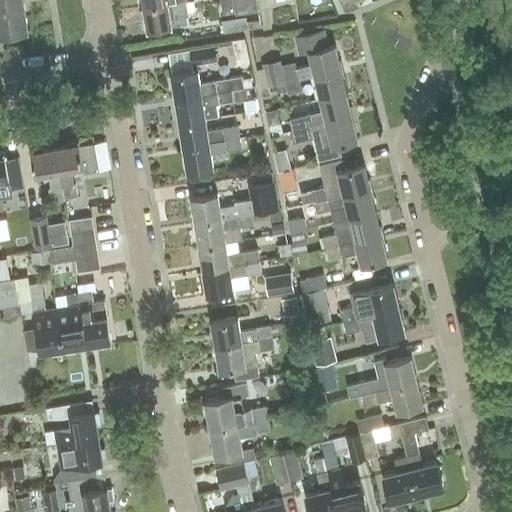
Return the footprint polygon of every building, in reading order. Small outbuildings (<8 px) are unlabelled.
[(222,0),(224,13),(235,11),(234,3),(233,0),(222,0)] [(235,11),(236,15),(258,11),(255,0),(252,0),(234,3),(235,11)] [(167,2),(139,7),(141,18),(145,18),(147,31),(188,24),(186,13),(169,15),(167,2)] [(23,4),(0,7),(0,35),(28,31),(23,4)] [(222,20),(224,32),(248,29),(246,17),(222,20)] [(265,68),(270,87),(286,82),(285,83),(299,79),(312,76),(339,69),(333,45),(325,47),(321,30),(294,37),(299,54),(306,52),(309,64),(296,67),(294,61),(282,64),(281,58),(260,63),(262,68),(265,68)] [(217,61),(214,45),(189,49),(192,65),(217,61)] [(318,99),(345,92),(339,69),(312,76),(318,99)] [(232,90),(245,88),(243,75),(216,79),(199,82),(197,71),(171,75),(175,99),(232,90)] [(299,79),(285,83),(287,93),(302,90),(299,79)] [(218,104),(234,101),(232,90),(175,99),(179,123),(205,119),(220,116),(218,104)] [(293,117),(296,129),(351,115),(345,92),(318,99),(321,110),(306,114),(293,117)] [(511,103),(503,106),(511,144),(511,103)] [(299,140),(313,137),(318,160),(342,154),(339,144),(357,139),(351,115),(296,129),(282,132),(284,138),(297,134),(299,140)] [(225,140),(240,137),(238,125),(224,127),(207,129),(205,119),(179,123),(183,147),(209,143),(209,142),(225,139),(225,140)] [(54,146),(64,198),(77,196),(75,183),(74,183),(71,168),(83,166),(85,173),(101,170),(96,141),(80,144),(79,138),(67,140),(68,144),(54,146)] [(209,143),(183,147),(187,171),(213,166),(209,143)] [(64,198),(54,146),(43,148),(42,144),(30,146),(35,175),(49,173),(51,188),(49,188),(51,201),(64,198)] [(0,209),(4,209),(1,197),(11,195),(10,189),(24,187),(18,157),(6,159),(4,151),(0,152),(0,209)] [(363,165),(346,169),(343,157),(319,163),(325,186),(311,189),(313,200),(328,196),(368,186),(363,165)] [(278,171),(282,192),(297,189),(293,168),(278,171)] [(195,223),(252,214),(280,209),(275,180),(249,184),(251,200),(235,202),(235,205),(220,208),(218,194),(191,199),(195,223)] [(349,218),(374,212),(368,186),(328,196),(313,200),(315,208),(317,213),(331,209),(334,222),(349,218)] [(322,236),(325,248),(380,235),(374,212),(349,218),(334,222),(337,233),(322,236)] [(46,213),(28,216),(34,246),(51,243),(48,224),(46,213)] [(198,244),(225,239),(241,237),(240,228),(254,225),(252,214),(195,223),(198,244)] [(71,232),(93,228),(91,216),(69,220),(71,232)] [(288,219),(291,230),(302,228),(300,216),(288,219)] [(63,221),(48,224),(51,243),(67,240),(63,221)] [(73,245),(96,241),(93,228),(71,232),(73,245)] [(380,235),(325,248),(328,260),(357,253),(360,265),(386,259),(380,235)] [(203,270),(260,261),(258,248),(227,253),(225,239),(198,244),(203,270)] [(73,245),(76,259),(98,255),(96,241),(73,245)] [(51,263),(76,259),(73,245),(48,249),(51,263)] [(50,260),(48,249),(30,252),(32,264),(50,260)] [(98,255),(76,259),(78,272),(100,268),(98,255)] [(0,277),(12,275),(8,256),(0,257),(0,277)] [(260,261),(203,270),(207,294),(233,290),(231,277),(262,272),(260,261)] [(291,271),(264,275),(268,295),(294,291),(291,271)] [(300,280),(303,293),(327,287),(324,274),(300,280)] [(0,305),(18,302),(14,279),(0,281),(0,305)] [(65,352),(55,305),(46,307),(42,282),(28,283),(39,352),(52,350),(52,354),(65,352)] [(398,308),(392,284),(351,294),(354,306),(340,309),(343,322),(398,308)] [(310,327),(331,322),(322,289),(302,294),(310,327)] [(79,292),(88,344),(99,342),(100,346),(112,344),(104,299),(93,301),(91,290),(79,292)] [(76,346),(88,344),(79,292),(66,294),(67,303),(55,305),(65,352),(77,350),(76,346)] [(301,311),(298,294),(282,297),(285,313),(301,311)] [(404,331),(398,308),(343,322),(346,333),(375,326),(378,338),(404,331)] [(216,346),(272,337),(270,324),(255,327),(256,327),(239,330),(237,318),(212,323),(216,346)] [(337,359),(331,335),(311,341),(317,364),(337,359)] [(272,337),(216,346),(220,371),(233,369),(235,380),(260,376),(256,351),(274,348),(272,337)] [(361,394),(416,380),(410,358),(387,363),(386,357),(374,360),(378,377),(347,385),(350,395),(361,392),(361,394)] [(325,364),(311,368),(318,392),(331,389),(325,364)] [(416,380),(361,394),(364,405),(393,398),(396,411),(422,404),(416,380)] [(210,429),(268,418),(266,405),(251,408),(244,410),(242,396),(249,395),(247,382),(222,387),(224,399),(205,402),(210,429)] [(56,443),(98,437),(96,423),(101,422),(100,412),(94,413),(85,414),(83,402),(46,408),(48,419),(60,419),(71,418),(72,426),(54,429),(54,430),(45,431),(47,445),(56,443)] [(360,433),(373,430),(372,429),(384,426),(381,413),(356,419),(360,433)] [(406,454),(416,494),(442,488),(436,461),(423,464),(415,432),(429,428),(426,416),(398,422),(401,435),(406,454)] [(231,464),(242,461),(256,458),(253,447),(241,449),(239,437),(257,433),(257,431),(270,429),(268,418),(210,429),(214,456),(229,454),(231,464)] [(391,438),(401,435),(398,422),(388,425),(391,438)] [(359,433),(366,458),(379,454),(373,430),(360,433),(359,433)] [(352,461),(366,458),(359,433),(346,436),(352,461)] [(54,478),(54,482),(68,480),(96,475),(94,462),(102,461),(102,459),(107,458),(105,447),(100,447),(98,437),(56,443),(60,468),(54,478)] [(324,456),(337,511),(341,511),(365,506),(358,480),(343,483),(333,441),(322,443),(325,456),(324,456)] [(281,452),(288,480),(304,476),(297,448),(281,452)] [(277,483),(288,480),(281,452),(270,455),(277,483)] [(389,501),(416,494),(406,454),(394,457),(398,470),(382,474),(389,501)] [(309,511),(337,511),(324,456),(314,458),(317,472),(316,472),(320,489),(305,493),(309,511)] [(246,475),(242,461),(231,464),(217,468),(222,488),(237,484),(243,508),(228,511),(256,511),(255,505),(251,490),(246,475)] [(246,475),(251,490),(262,487),(258,472),(246,475)] [(71,501),(68,502),(68,505),(70,505),(70,511),(110,511),(109,501),(114,500),(112,487),(107,488),(106,486),(98,487),(96,475),(68,480),(71,501)] [(55,489),(45,491),(45,494),(47,505),(57,503),(55,489)] [(255,505),(256,511),(282,511),(280,499),(255,505)]
